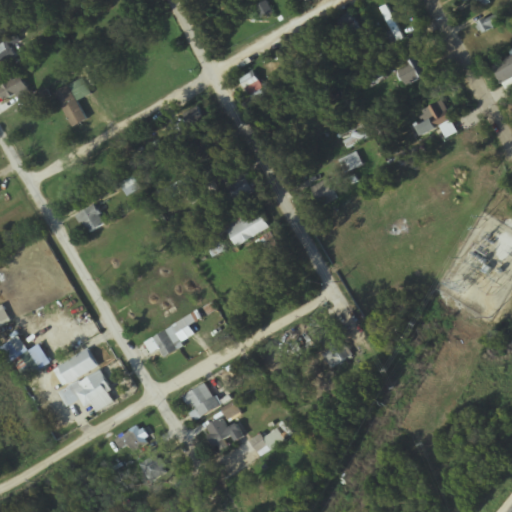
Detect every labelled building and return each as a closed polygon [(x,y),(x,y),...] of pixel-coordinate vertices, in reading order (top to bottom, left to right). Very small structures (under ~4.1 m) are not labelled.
[(505,24),(500,15),(478,26),(483,35),(505,24)] [(346,39),(360,33),(355,21),(341,28),(346,39)] [(504,84),(511,79),(511,57),(495,67),(504,84)] [(397,73),(409,88),(427,74),(416,59),(397,73)] [(7,76),(11,84),(0,89),(0,92),(5,102),(16,96),(20,103),(32,97),(18,70),(7,76)] [(261,88),(257,77),(243,82),(251,102),(272,94),(268,85),(261,88)] [(92,96),(84,79),(56,94),(74,128),(89,121),(79,103),(92,96)] [(417,123),(424,138),(441,130),(446,140),(459,134),(444,102),(425,110),(428,118),(417,123)] [(349,149),(369,140),(364,128),(343,136),(349,149)] [(364,167),(358,154),(340,162),(346,175),(364,167)] [(213,165),(220,181),(233,176),(226,159),(213,165)] [(141,190),(135,178),(122,186),(128,197),(141,190)] [(323,209),(339,200),(328,181),(312,190),(323,209)] [(233,206),(256,196),(251,187),(229,197),(233,206)] [(78,218),(90,236),(107,225),(95,207),(78,218)] [(271,230),(261,213),(228,231),(237,249),(271,230)] [(0,328),(12,321),(4,307),(0,308),(0,328)] [(319,345),(337,332),(329,320),(311,333),(319,345)] [(31,353),(21,337),(2,349),(13,366),(22,361),(28,369),(36,364),(41,371),(51,365),(40,347),(31,353)] [(351,357),(342,344),(325,357),(334,369),(351,357)] [(74,367),(65,372),(72,384),(98,368),(89,352),(71,363),(74,367)] [(118,404),(102,373),(62,394),(69,408),(81,401),(86,410),(94,406),(98,414),(118,404)] [(197,424),(222,406),(207,384),(185,399),(194,412),(191,415),(197,424)] [(217,448),(232,439),(235,443),(244,437),(237,425),(229,430),(223,419),(206,429),(217,448)] [(123,452),(131,448),(135,454),(152,445),(142,426),(117,441),(123,452)] [(277,429),(252,443),(262,460),(286,445),(277,429)] [(139,463),(152,484),(169,474),(157,453),(139,463)]
